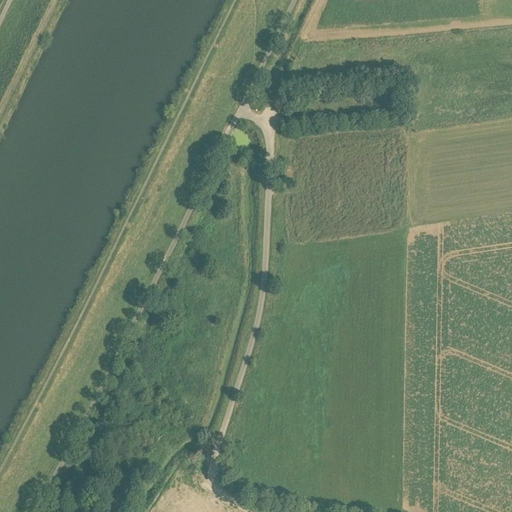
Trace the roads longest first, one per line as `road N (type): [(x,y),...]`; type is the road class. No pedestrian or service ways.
road 1 (unclassified): [(33,511),(239,111)]
road 2 (unclassified): [(250,511),(219,491),(210,472),(264,276),(269,136),(239,111)]
road 3 (unclassified): [(239,111),(293,0)]
